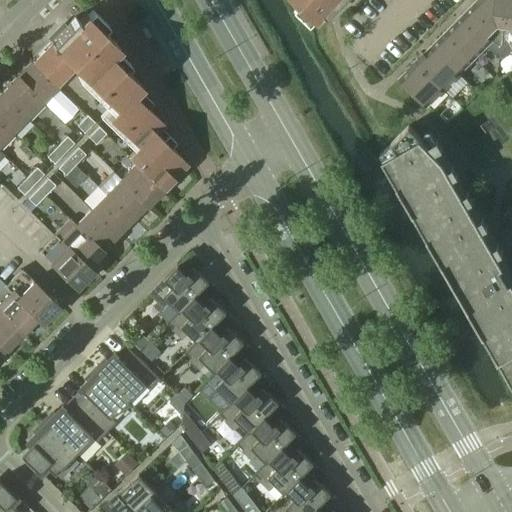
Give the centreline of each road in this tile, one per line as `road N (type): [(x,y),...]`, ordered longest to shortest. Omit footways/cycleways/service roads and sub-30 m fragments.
road 1 (secondary): [(461,442),(204,0)]
road 2 (secondary): [(254,163),(425,466)]
road 3 (residential): [(204,214),(376,511)]
road 4 (residential): [(0,418),(204,214)]
road 5 (secondary): [(152,0),(254,163)]
